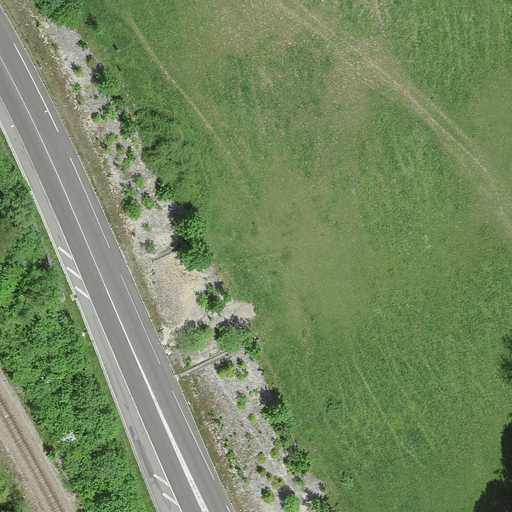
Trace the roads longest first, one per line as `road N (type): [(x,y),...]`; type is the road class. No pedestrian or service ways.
road 1 (primary): [(0,62),(201,511)]
road 2 (track): [(511,216),(412,90),(293,0)]
